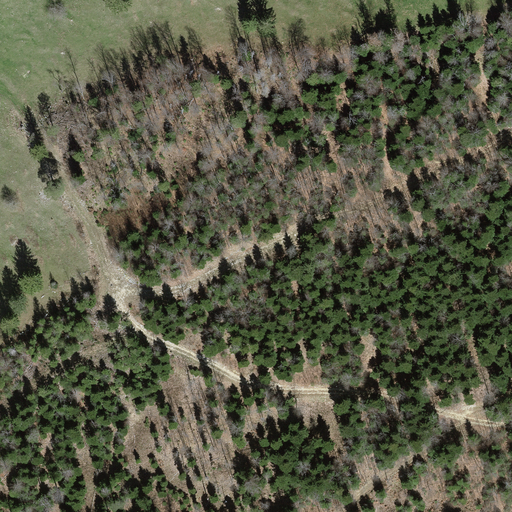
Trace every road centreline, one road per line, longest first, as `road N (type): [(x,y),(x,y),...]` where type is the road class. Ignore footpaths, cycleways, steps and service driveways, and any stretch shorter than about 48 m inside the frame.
road 1 (track): [(511,425),(376,396),(262,388),(136,331),(32,120),(0,88)]
road 2 (track): [(116,298),(187,283),(511,141)]
